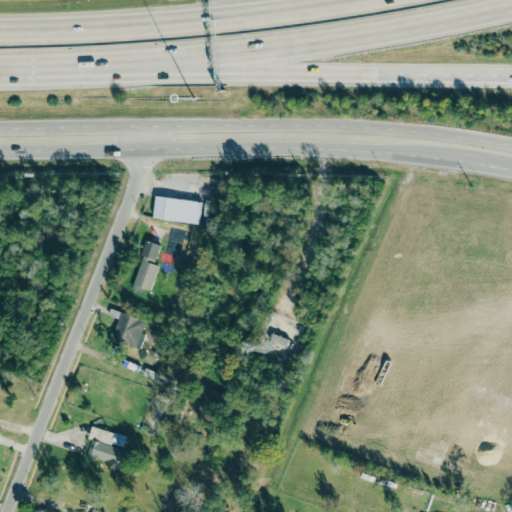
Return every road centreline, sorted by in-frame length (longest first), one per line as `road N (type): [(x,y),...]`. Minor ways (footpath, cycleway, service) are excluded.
road 1 (secondary): [(511,146),(335,125),(0,128)]
road 2 (secondary): [(0,156),(448,160)]
road 3 (residential): [(7,511),(148,153),(147,127)]
road 4 (motorway): [(380,0),(141,29),(0,34)]
road 5 (motorway): [(206,66),(511,5)]
road 6 (motorway): [(206,66),(511,80)]
road 7 (motorway): [(0,67),(206,66)]
